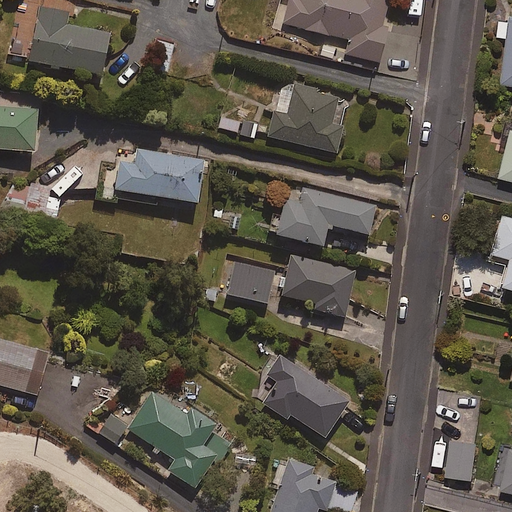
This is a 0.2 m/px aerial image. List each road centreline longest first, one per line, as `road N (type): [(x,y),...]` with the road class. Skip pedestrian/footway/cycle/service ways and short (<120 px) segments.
road 1 (residential): [(393,511),(456,0)]
road 2 (track): [(124,511),(47,453),(0,446)]
